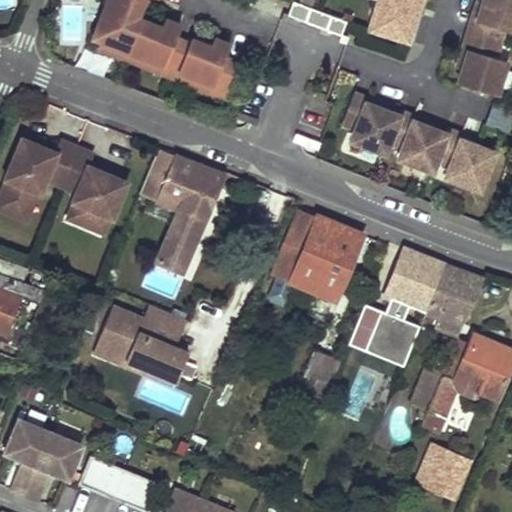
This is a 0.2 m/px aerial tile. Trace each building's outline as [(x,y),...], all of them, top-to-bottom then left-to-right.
[(0,0),(0,9),(13,9),(12,0),(0,0)] [(113,0),(111,7),(105,4),(93,37),(100,40),(129,51),(141,20),(135,17),(128,14),(133,0),(113,0)] [(133,0),(128,14),(135,17),(141,0),(133,0)] [(377,0),(371,22),(388,27),(386,34),(406,41),(415,12),(409,10),(411,0),(377,0)] [(418,0),(411,0),(409,10),(415,12),(418,0)] [(511,0),(482,0),(482,1),(479,11),(474,10),(467,33),(498,43),(502,29),(511,32),(511,0)] [(478,0),(477,0),(474,10),(479,11),(482,1),(478,0)] [(331,15),(311,7),(305,21),(326,29),(331,15)] [(163,19),(160,27),(176,33),(180,25),(163,19)] [(141,20),(129,51),(163,64),(160,72),(175,78),(178,70),(188,43),(175,38),(176,33),(160,27),(141,20)] [(371,22),(369,29),(386,34),(388,27),(371,22)] [(498,43),(467,33),(460,56),(465,58),(461,69),(457,83),(494,94),(505,60),(493,57),(498,43)] [(212,37),(209,45),(226,51),(229,44),(212,37)] [(209,45),(190,38),(188,43),(178,70),(213,83),(209,91),(225,97),(238,62),(224,57),(226,51),(209,45)] [(129,51),(100,40),(97,48),(126,59),(129,51)] [(163,64),(129,51),(126,59),(160,72),(163,64)] [(213,83),(178,70),(175,78),(209,91),(213,83)] [(375,101),(352,92),(340,122),(354,128),(350,139),(384,152),(388,141),(398,115),(384,109),(374,105),(375,101)] [(375,101),(374,105),(384,109),(386,105),(375,101)] [(423,120),(400,110),(398,115),(388,141),(402,146),(398,157),(431,170),(435,160),(445,134),(431,128),(421,124),(423,120)] [(433,124),(423,120),(421,124),(431,128),(433,124)] [(470,138),(447,129),(445,134),(435,160),(449,165),(445,176),(478,188),(492,152),(478,146),(468,142),(470,138)] [(20,138),(18,142),(36,150),(37,145),(20,138)] [(480,142),(470,138),(468,142),(478,146),(480,142)] [(76,147),(60,141),(56,152),(37,145),(36,150),(18,142),(3,180),(5,180),(0,192),(0,194),(31,208),(37,193),(39,195),(45,180),(60,186),(76,147)] [(92,155),(76,147),(60,186),(75,193),(70,203),(86,209),(79,225),(102,235),(109,218),(111,219),(126,183),(118,179),(94,169),(87,166),(92,155)] [(158,149),(139,193),(158,200),(179,209),(174,221),(199,232),(224,174),(158,149)] [(120,175),(96,164),(94,169),(118,179),(120,175)] [(0,194),(0,211),(25,222),(31,208),(0,194)] [(86,209),(70,203),(64,218),(79,225),(86,209)] [(311,290),(301,314),(325,324),(362,234),(316,216),(315,218),(299,212),(299,211),(300,209),(298,209),(261,301),(265,312),(277,317),(291,282),(311,290)] [(174,221),(156,261),(182,273),(199,232),(174,221)] [(397,250),(387,276),(415,288),(431,295),(444,263),(399,247),(397,250)] [(0,331),(5,333),(14,336),(22,316),(12,313),(18,296),(16,295),(27,269),(1,260),(1,259),(0,258),(0,331)] [(444,263),(431,295),(426,307),(424,313),(437,319),(436,328),(459,337),(467,318),(468,318),(484,277),(444,263)] [(431,295),(415,288),(410,300),(426,307),(431,295)] [(355,290),(343,316),(355,321),(367,295),(355,290)] [(185,321),(148,304),(142,319),(111,306),(96,343),(126,356),(124,360),(175,382),(183,362),(177,359),(181,351),(174,348),(185,321)] [(474,335),(470,343),(458,338),(443,373),(427,410),(422,423),(438,430),(456,390),(474,397),(472,403),(479,406),(482,400),(475,397),(477,390),(499,399),(511,367),(511,361),(490,353),(494,343),(474,335)] [(96,343),(92,352),(173,386),(175,382),(124,360),(126,356),(96,343)] [(511,350),(494,343),(490,353),(511,361),(511,350)] [(312,349),(300,380),(313,385),(306,401),(321,407),(328,389),(335,372),(340,361),(312,349)] [(187,354),(181,351),(177,359),(183,362),(187,354)] [(357,371),(352,384),(357,386),(353,396),(373,404),(371,410),(382,415),(394,385),(377,378),(379,373),(375,371),(379,361),(368,357),(362,373),(357,371)] [(35,375),(8,365),(6,372),(32,381),(35,375)] [(426,366),(411,403),(427,410),(443,373),(426,366)] [(335,372),(328,389),(338,393),(345,376),(335,372)] [(395,385),(394,385),(382,415),(383,415),(395,385)] [(18,419),(4,453),(21,460),(9,489),(38,501),(51,473),(67,480),(82,446),(18,419)] [(431,445),(419,439),(412,455),(424,461),(431,445)] [(424,461),(415,481),(447,495),(450,489),(455,491),(468,461),(431,445),(424,461)] [(79,485),(145,511),(147,511),(159,486),(90,457),(79,485)] [(400,478),(393,495),(401,498),(408,482),(400,478)] [(228,511),(172,489),(163,511),(228,511)]
